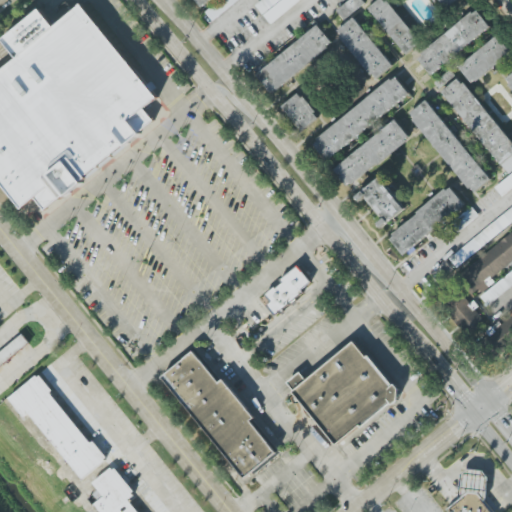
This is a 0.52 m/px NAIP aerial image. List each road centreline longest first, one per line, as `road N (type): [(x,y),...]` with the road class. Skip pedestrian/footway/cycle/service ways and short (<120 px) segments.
road 1 (secondary): [(493,397),(167,0)]
road 2 (secondary): [(133,0),(427,357)]
road 3 (residential): [(0,227),(232,511)]
road 4 (residential): [(355,511),(473,413)]
